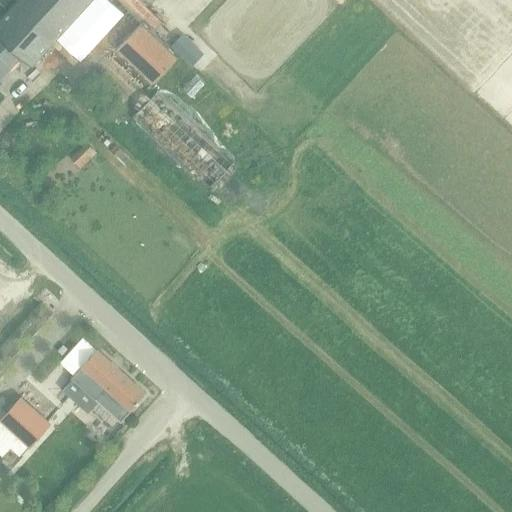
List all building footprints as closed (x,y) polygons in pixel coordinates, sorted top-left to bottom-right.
[(19,0),(0,21),(0,78),(21,56),(31,65),(90,0),(19,0)] [(140,24),(117,49),(137,67),(153,83),(154,83),(177,58),(140,24)] [(181,36),(171,47),(192,66),(202,55),(181,36)] [(86,143),(71,158),(80,168),(96,153),(86,143)] [(71,378),(75,381),(120,422),(146,394),(83,337),(61,362),(74,375),(71,378)] [(20,398),(1,420),(30,446),(49,424),(20,398)] [(8,458),(5,473),(18,476),(21,461),(8,458)]
